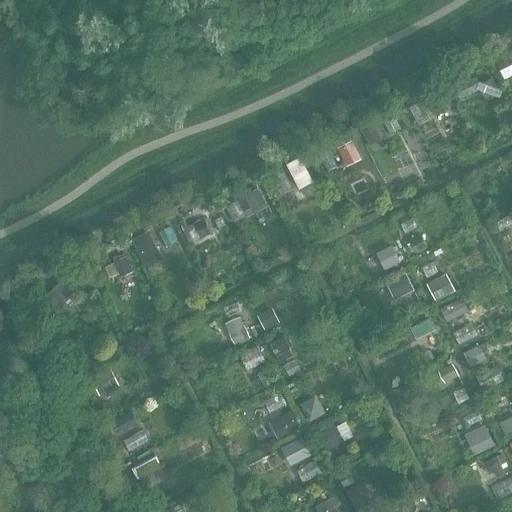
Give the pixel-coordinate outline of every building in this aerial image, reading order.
[(386,112),(362,125),(374,148),(398,135),(386,112)] [(281,171),(267,178),(279,199),(292,192),(281,171)] [(254,189),(233,201),(245,222),(266,210),(254,189)] [(376,252),(384,270),(398,264),(391,246),(376,252)] [(386,282),(396,301),(414,291),(404,273),(386,282)] [(444,275),(427,285),(436,303),(454,294),(444,275)] [(274,312),(258,318),(264,333),(280,327),(274,312)] [(240,317),(222,326),(232,344),(249,334),(240,317)] [(285,338),(271,345),(281,366),(295,359),(285,338)] [(258,347),(240,356),(248,372),(266,363),(258,347)] [(269,372),(251,380),(256,392),(274,383),(269,372)] [(461,389),(452,394),(460,408),(469,403),(461,389)] [(281,394),(264,403),(269,414),(287,405),(281,394)] [(474,412),(463,418),(471,432),(482,426),(474,412)] [(511,418),(500,425),(506,437),(511,434),(511,418)] [(337,426),(316,437),(325,455),(346,444),(337,426)] [(484,429),(470,436),(479,454),(493,447),(484,429)] [(303,437),(281,449),(291,468),(313,456),(303,437)] [(497,454),(483,462),(491,476),(505,469),(497,454)] [(489,490),(495,504),(511,495),(511,482),(511,480),(489,490)] [(358,485),(343,493),(353,511),(358,511),(369,506),(358,485)] [(340,511),(333,498),(315,507),(318,511),(340,511)]
